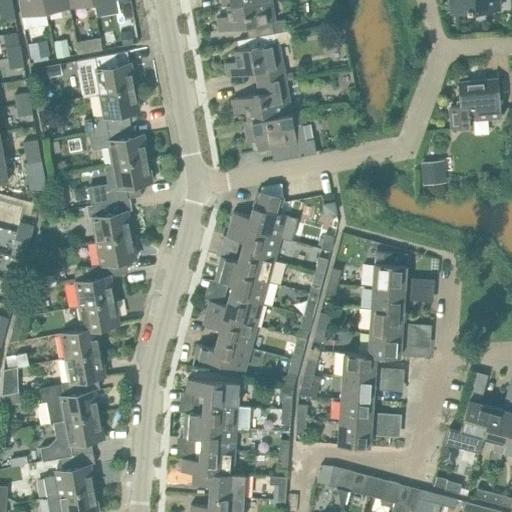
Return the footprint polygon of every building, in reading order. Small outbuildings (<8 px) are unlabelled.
[(0,0),(0,10),(13,8),(11,0),(0,0)] [(46,11),(44,0),(19,0),(22,15),(46,11)] [(70,6),(68,0),(44,0),(46,11),(70,6)] [(252,0),(223,5),(223,6),(227,5),(229,15),(217,17),(219,31),(246,26),(248,38),(275,34),(272,22),(276,22),(272,0),(252,0)] [(450,0),(452,12),(493,9),(492,0),(450,0)] [(15,18),(13,8),(0,10),(0,14),(1,21),(15,18)] [(276,22),(272,22),(275,34),(289,31),(287,20),(276,22)] [(18,31),(4,34),(6,47),(20,44),(18,31)] [(284,77),(278,42),(286,40),(290,36),(289,31),(275,34),(248,38),(238,40),(240,48),(235,49),(237,60),(225,62),(228,76),(255,71),(257,82),(284,77)] [(103,50),(100,37),(77,42),(79,54),(103,50)] [(54,41),(57,57),(70,54),(67,39),(54,41)] [(6,47),(8,57),(22,55),(20,44),(6,47)] [(87,95),(100,92),(134,86),(130,62),(117,65),(114,53),(81,59),(87,95)] [(24,66),(22,55),(8,57),(10,68),(24,66)] [(59,66),(32,70),(35,82),(61,77),(59,66)] [(452,128),(471,127),(470,119),(501,117),(497,68),(498,82),(487,83),(487,80),(459,82),(458,71),(457,71),(460,105),(450,106),(452,128)] [(290,113),(284,77),(257,82),(259,94),(232,99),(234,113),(246,110),(248,120),(244,121),(300,111),(290,113)] [(139,110),(134,86),(100,92),(104,115),(84,119),(86,132),(89,131),(110,128),(108,116),(139,110)] [(14,94),(16,105),(17,105),(31,102),(29,91),(14,94)] [(33,113),(31,102),(17,105),(18,116),(33,113)] [(305,141),(300,111),(244,121),(247,139),(255,138),(257,150),(296,143),(298,155),(316,152),(313,139),(305,141)] [(112,139),(110,128),(89,131),(92,147),(95,148),(109,145),(112,164),(147,158),(143,134),(112,139)] [(23,141),(25,152),(39,149),(37,139),(23,141)] [(41,160),(39,149),(25,152),(27,163),(41,160)] [(0,181),(8,180),(4,156),(0,156),(0,181)] [(152,182),(147,158),(112,164),(117,188),(106,190),(96,192),(98,203),(109,201),(131,197),(140,196),(138,184),(152,182)] [(291,222),(285,220),(287,215),(279,212),(283,197),(257,190),(250,216),(233,211),(230,224),(281,237),(293,241),(296,230),(296,227),(294,224),(291,222)] [(111,213),(109,201),(98,203),(100,215),(93,216),(97,240),(131,234),(127,210),(111,213)] [(337,213),(334,201),(323,204),(326,215),(337,213)] [(30,235),(33,225),(19,222),(16,232),(30,235)] [(274,259),(281,237),(230,224),(227,236),(244,240),(241,250),(274,259)] [(27,246),(30,235),(16,232),(13,243),(27,246)] [(136,258),(131,234),(97,240),(102,264),(74,269),(76,281),(110,275),(124,272),(122,260),(136,258)] [(331,251),(334,236),(325,234),(321,248),(331,251)] [(407,252),(393,252),(394,247),(377,242),(375,249),(376,251),(375,262),(374,262),(372,285),(414,288),(415,281),(405,281),(407,252)] [(268,281),(274,259),(241,250),(239,260),(221,255),(218,268),(268,281)] [(325,273),(328,259),(319,256),(315,270),(325,273)] [(18,282),(21,270),(7,267),(4,278),(18,282)] [(338,284),(342,269),(333,267),(329,281),(338,284)] [(262,303),(268,281),(218,268),(215,280),(232,284),(229,294),(262,303)] [(321,287),(325,273),(315,270),(311,285),(321,287)] [(114,299),(110,275),(76,281),(80,305),(114,299)] [(15,293),(18,282),(4,278),(1,289),(15,293)] [(334,298),(338,284),(329,281),(325,295),(334,298)] [(413,296),(414,288),(372,285),(371,308),(403,310),(404,295),(413,296)] [(313,317),(317,303),(319,295),(309,292),(303,314),(313,317)] [(256,325),(262,303),(229,294),(227,304),(210,299),(206,312),(256,325)] [(119,324),(114,299),(80,305),(85,329),(96,327),(96,328),(119,324)] [(30,308),(19,305),(16,316),(27,319),(30,308)] [(403,310),(371,308),(361,307),(359,323),(363,327),(369,328),(369,331),(411,334),(411,326),(402,326),(403,310)] [(250,347),(256,325),(206,312),(203,324),(220,328),(218,338),(250,347)] [(326,328),(330,314),(320,312),(317,326),(326,328)] [(309,331),(313,317),(303,314),(300,328),(309,331)] [(0,315),(0,326),(6,328),(9,318),(0,315)] [(24,331),(27,319),(16,316),(12,328),(24,331)] [(322,342),(326,328),(317,326),(313,340),(322,342)] [(100,351),(96,328),(96,327),(85,329),(62,333),(66,357),(100,351)] [(410,341),(411,334),(369,331),(367,354),(376,355),(400,357),(401,341),(410,341)] [(301,361),(305,347),(307,339),(298,336),(292,358),(301,361)] [(244,370),(250,347),(218,338),(215,348),(198,343),(194,356),(214,361),(244,370)] [(105,375),(100,351),(66,357),(71,382),(77,380),(105,375)] [(15,355),(18,366),(29,364),(26,352),(15,355)] [(375,370),(376,355),(367,354),(343,352),(342,375),(384,378),(384,370),(375,370)] [(314,373),(318,359),(308,357),(304,371),(314,373)] [(297,375),(301,361),(292,358),(288,373),(286,373),(282,377),(281,383),(295,385),(297,375)] [(18,391),(18,366),(3,369),(2,395),(18,391)] [(310,387),(314,373),(304,371),(301,385),(310,387)] [(383,385),(384,378),(342,375),(340,397),(373,400),(374,384),(383,385)] [(204,393),(203,403),(237,406),(239,383),(207,380),(187,378),(186,391),(204,393)] [(77,380),(71,382),(66,383),(40,387),(43,401),(47,400),(51,422),(54,422),(65,420),(99,413),(95,389),(79,392),(77,380)] [(483,437),(491,405),(476,401),(479,392),(471,390),(460,430),(449,427),(444,444),(479,453),(483,437)] [(2,395),(1,406),(19,402),(19,391),(18,391),(2,395)] [(292,409),(293,394),(283,394),(282,408),(292,409)] [(372,415),(373,400),(340,397),(339,420),(381,423),(381,416),(372,415)] [(505,442),(511,415),(511,401),(509,400),(506,409),(491,405),(483,437),(495,440),(490,457),(502,460),(507,443),(505,442)] [(251,407),(237,406),(203,403),(203,413),(185,412),(184,424),(236,428),(235,429),(249,429),(251,407)] [(298,403),(297,418),(307,418),(308,404),(298,403)] [(291,423),(292,409),(282,408),(281,423),(291,423)] [(99,413),(65,420),(54,422),(57,437),(49,445),(40,446),(43,461),(61,458),(61,457),(72,455),(91,451),(89,440),(103,437),(99,413)] [(306,433),(307,418),(297,418),(296,432),(306,433)] [(380,431),(381,423),(339,420),(338,444),(370,446),(371,430),(380,431)] [(234,451),(235,429),(236,428),(184,424),(183,437),(201,438),(200,448),(234,451)] [(288,454),(289,441),(289,439),(280,439),(279,453),(288,454)] [(232,473),(234,451),(200,448),(200,458),(182,457),(181,470),(193,471),(232,473)] [(287,469),(288,454),(279,453),(278,468),(287,469)] [(74,467),(72,455),(61,457),(61,458),(63,469),(56,470),(56,474),(44,476),(47,496),(94,488),(90,464),(74,467)] [(27,456),(10,459),(11,466),(28,463),(27,456)] [(351,487),(355,471),(332,465),(321,465),(317,478),(351,487)] [(245,474),(232,473),(193,471),(192,483),(210,484),(209,495),(244,497),(245,474)] [(373,493),(377,477),(355,471),(351,487),(373,493)] [(286,498),(286,485),(287,476),(271,475),(270,484),(278,484),(277,497),(286,498)] [(395,499),(399,483),(377,477),(373,493),(395,499)] [(445,489),(459,492),(462,483),(447,479),(445,489)] [(421,489),(420,489),(399,483),(395,499),(417,505),(421,489)] [(96,511),(98,511),(94,488),(47,496),(48,499),(50,511),(96,511)] [(489,501),(491,492),(477,488),(475,497),(489,501)] [(441,503),(443,495),(429,491),(427,500),(441,503)] [(503,505),(505,495),(491,492),(489,501),(503,505)] [(242,511),(244,497),(209,495),(209,505),(191,503),(190,511),(242,511)] [(457,498),(443,495),(441,503),(455,507),(457,498)] [(485,511),(487,507),(473,503),(470,511),(485,511)]
